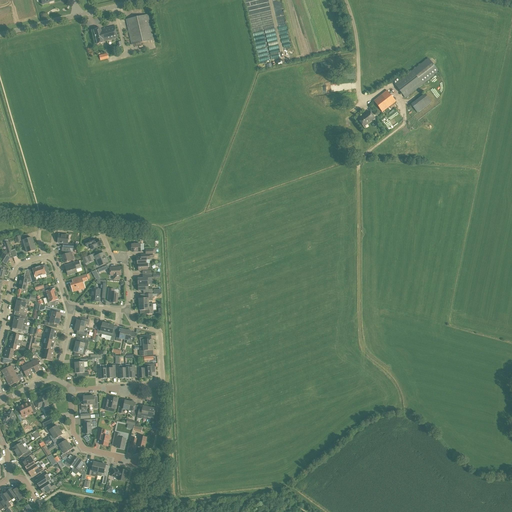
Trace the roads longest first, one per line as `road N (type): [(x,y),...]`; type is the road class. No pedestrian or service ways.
road 1 (tertiary): [(511,0),(140,0)]
road 2 (tertiary): [(140,0),(0,34)]
road 3 (residential): [(120,387),(162,384),(159,334),(137,326),(127,311)]
road 4 (residential): [(141,461),(85,450),(73,434),(71,388)]
